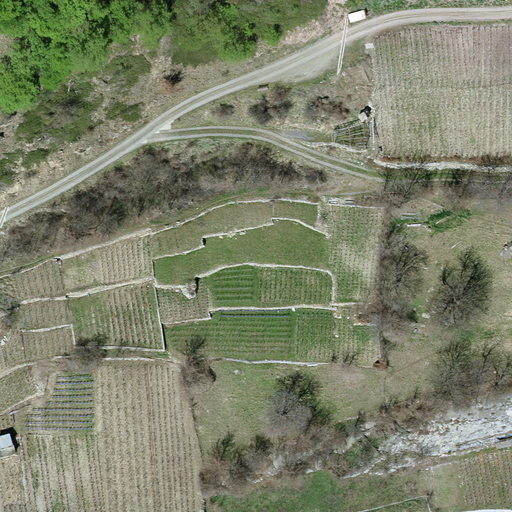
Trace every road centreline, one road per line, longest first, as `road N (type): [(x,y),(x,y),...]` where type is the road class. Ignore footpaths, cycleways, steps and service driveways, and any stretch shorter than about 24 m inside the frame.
road 1 (track): [(0,217),(187,102),(353,31),(399,17),(511,11)]
road 2 (track): [(142,133),(246,130),(382,177)]
road 3 (track): [(382,177),(511,159)]
